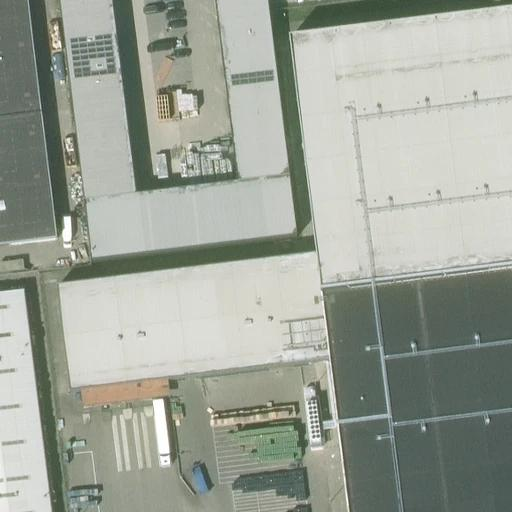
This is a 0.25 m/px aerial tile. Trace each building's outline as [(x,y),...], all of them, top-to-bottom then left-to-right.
[(0,0),(0,246),(55,239),(24,0),(0,0)] [(136,197),(111,0),(58,0),(83,203),(136,197)] [(266,0),(213,0),(236,184),(136,197),(83,203),(91,264),(143,257),(244,245),(296,239),(289,178),(266,0)] [(69,394),(328,362),(346,511),(511,511),(511,14),(289,43),(316,259),(56,291),(69,394)] [(169,107),(168,128),(202,130),(203,108),(169,107)] [(0,511),(51,511),(22,291),(0,293),(0,511)]
